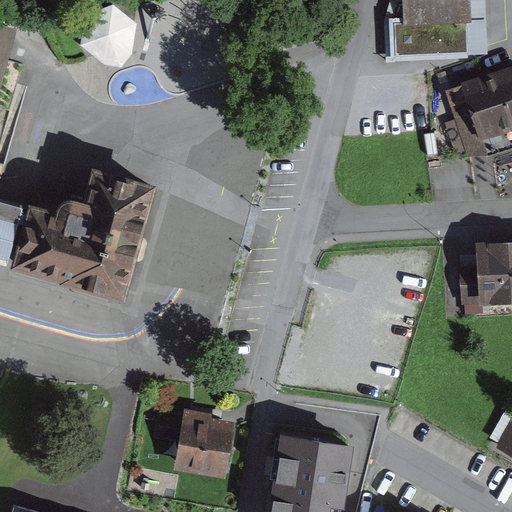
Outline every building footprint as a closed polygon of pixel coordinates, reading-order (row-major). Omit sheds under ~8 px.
[(462,0),(406,0),(408,20),(395,21),(396,51),(465,48),(462,0)] [(0,75),(13,31),(0,27),(0,75)] [(511,73),(457,91),(476,153),(511,142),(511,73)] [(124,294),(153,187),(94,171),(85,203),(75,201),(67,200),(62,204),(58,210),(57,216),(29,208),(13,264),(124,294)] [(0,255),(5,257),(20,208),(0,202),(0,255)] [(480,258),(463,259),(465,301),(511,298),(511,243),(480,245),(480,258)] [(231,424),(187,417),(179,465),(223,473),(231,424)] [(511,453),(511,432),(503,449),(511,453)] [(334,511),(344,447),(286,439),(274,511),(334,511)]
